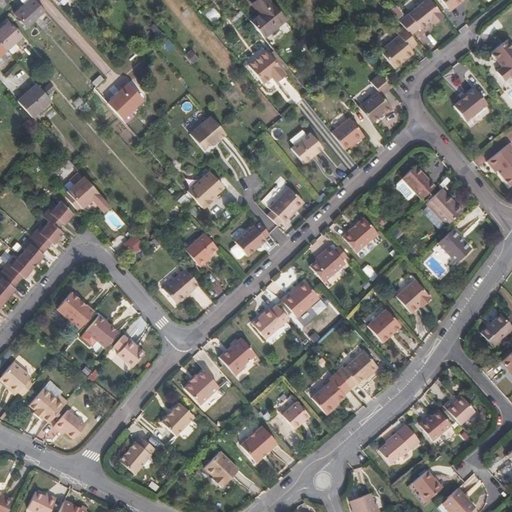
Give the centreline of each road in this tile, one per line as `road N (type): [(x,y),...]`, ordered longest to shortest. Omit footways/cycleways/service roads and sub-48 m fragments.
road 1 (residential): [(421,125),(197,338),(182,343)]
road 2 (residential): [(182,343),(97,254),(73,252),(0,340)]
road 3 (residential): [(324,480),(443,346)]
road 4 (residential): [(78,474),(182,343)]
road 5 (residential): [(511,226),(421,125)]
road 6 (residential): [(443,346),(511,246)]
road 7 (residential): [(421,125),(406,87),(466,35)]
